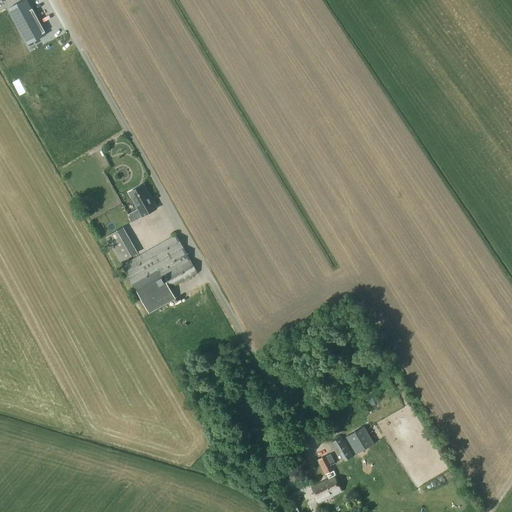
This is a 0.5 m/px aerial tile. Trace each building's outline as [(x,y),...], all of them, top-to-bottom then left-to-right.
[(45,35),(26,0),(24,0),(7,9),(27,45),(45,35)] [(0,53),(18,44),(0,8),(0,53)] [(18,50),(0,59),(0,66),(21,55),(18,50)] [(143,186),(128,194),(142,218),(157,209),(143,186)] [(91,207),(88,202),(82,205),(85,210),(91,207)] [(127,222),(137,217),(133,210),(123,215),(127,222)] [(120,227),(103,237),(118,263),(135,254),(120,227)] [(173,287),(197,274),(176,236),(122,265),(147,311),(176,294),(173,287)] [(363,428),(346,438),(356,455),(373,445),(363,428)] [(342,437),(330,444),(334,449),(336,448),(344,462),(353,457),(342,437)] [(325,476),(307,484),(316,504),(341,493),(334,477),(336,476),(331,466),(335,465),(330,455),(318,461),(325,476)] [(291,477),(281,481),(287,493),(297,488),(295,482),(299,480),(294,468),(288,472),(291,477)]
